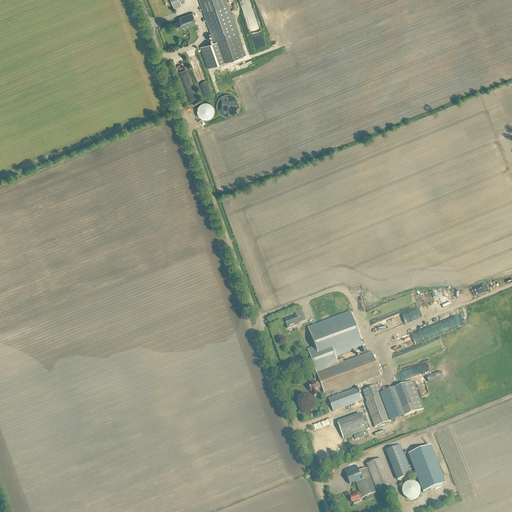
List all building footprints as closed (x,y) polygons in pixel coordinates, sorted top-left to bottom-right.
[(170,0),(174,8),(182,5),(181,3),(180,0),(181,0),(170,0)] [(208,68),(229,61),(246,55),(226,0),(199,0),(206,18),(214,42),(200,47),(208,68)] [(193,12),(179,17),(180,20),(178,20),(179,21),(174,23),(177,31),(197,24),(193,12)] [(202,119),(204,120),(207,119),(210,118),(212,116),(213,113),(214,110),(213,107),(211,105),(209,103),(206,102),(203,103),(200,104),(198,106),(197,109),(197,112),(197,115),(199,117),(202,119)] [(416,319),(434,312),(430,304),(416,309),(418,315),(415,317),(416,319)] [(287,329),(299,325),(299,324),(306,321),(301,309),(295,312),(296,316),(295,316),(288,319),(289,319),(284,321),(287,329)] [(335,357),(363,346),(351,312),(309,327),(316,348),(308,350),(317,374),(338,366),(335,357)] [(425,356),(442,349),(439,340),(421,347),(425,356)] [(310,392),(311,392),(311,393),(311,392),(313,397),(318,395),(316,391),(322,389),(325,397),(332,395),(333,397),(328,399),(333,413),(361,402),(356,388),(339,395),(339,394),(336,395),(335,392),(357,384),(379,375),(372,354),(349,362),(338,366),(317,374),(318,379),(312,381),(312,383),(311,383),(311,384),(308,385),(310,390),(309,390),(310,392)] [(442,379),(440,373),(426,378),(428,384),(442,379)] [(412,382),(392,390),(393,391),(403,417),(423,411),(412,382)] [(374,428),(390,422),(381,396),(377,386),(362,392),(366,402),(365,403),(374,428)] [(393,391),(381,396),(390,422),(403,417),(393,391)] [(337,425),(343,440),(366,431),(361,416),(337,425)] [(411,475),(400,445),(386,451),(397,481),(411,475)] [(430,447),(407,455),(422,493),(444,484),(430,447)] [(378,495),(392,489),(380,460),(366,465),(378,495)] [(359,473),(356,466),(344,471),(349,485),(362,481),(356,484),(359,492),(356,493),(356,495),(350,498),(352,503),(353,502),(354,505),(360,503),(359,500),(376,494),(367,470),(359,473)] [(327,478),(335,475),(333,468),(324,472),(327,478)] [(418,498),(419,495),(420,493),(420,490),(419,488),(418,486),(416,484),(414,483),(411,482),(409,482),(406,483),(404,485),(402,487),(401,489),(401,492),(401,494),(403,497),(404,499),(406,500),(409,501),(411,501),(414,500),(416,499),(418,498)]
